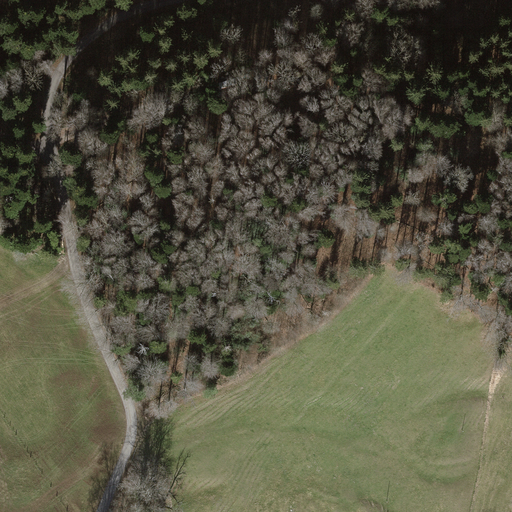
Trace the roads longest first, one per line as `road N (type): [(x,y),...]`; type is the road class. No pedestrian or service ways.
road 1 (unclassified): [(51,155),(75,274),(134,419),(104,511)]
road 2 (unclassified): [(51,155),(53,97),(70,53),(105,22),(166,0)]
